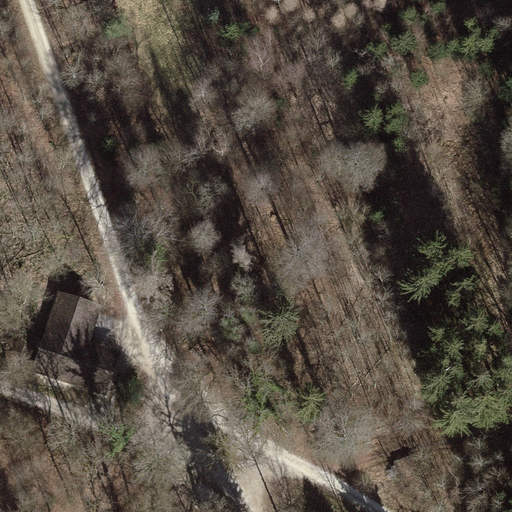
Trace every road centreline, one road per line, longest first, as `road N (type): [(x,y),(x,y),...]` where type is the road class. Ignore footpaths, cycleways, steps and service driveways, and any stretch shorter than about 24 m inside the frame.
road 1 (track): [(175,401),(116,259),(30,0)]
road 2 (track): [(175,401),(376,511)]
road 3 (track): [(0,383),(125,416),(175,401)]
road 4 (track): [(248,511),(175,401)]
